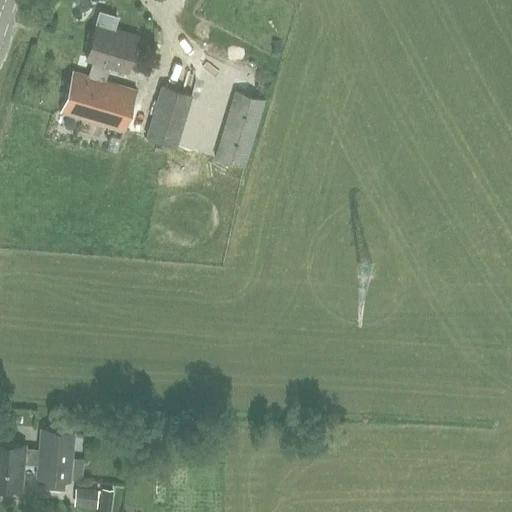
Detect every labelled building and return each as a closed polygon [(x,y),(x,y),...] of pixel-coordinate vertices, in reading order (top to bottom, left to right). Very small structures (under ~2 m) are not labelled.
[(127,71),(137,37),(112,29),(112,31),(95,26),(86,58),(93,60),(88,76),(72,71),(60,112),(124,131),(136,90),(105,81),(109,66),(127,71)] [(191,152),(205,107),(190,102),(192,95),(161,85),(145,138),(191,152)] [(245,168),(265,100),(234,90),(214,158),(245,168)] [(41,430),(39,450),(39,451),(40,451),(39,464),(38,464),(37,477),(45,478),(44,489),(64,491),(64,489),(68,489),(69,480),(81,481),(83,459),(71,458),(73,433),(41,430)] [(39,451),(39,450),(24,449),(24,446),(0,444),(0,486),(21,488),(23,463),(38,464),(39,464),(40,451),(39,451)] [(109,511),(113,489),(101,488),(97,511),(109,511)] [(97,490),(79,489),(78,505),(96,506),(97,490)]
